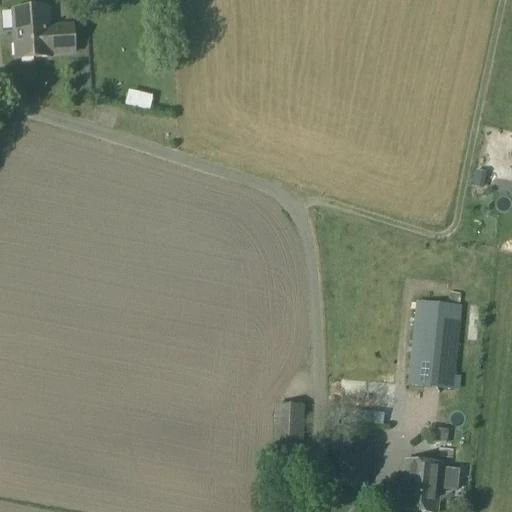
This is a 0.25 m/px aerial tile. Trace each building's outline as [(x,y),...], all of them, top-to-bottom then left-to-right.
[(51,60),(50,57),(74,55),(72,28),(48,30),(47,11),(12,14),(16,62),(51,60)] [(127,93),(124,109),(149,114),(152,98),(127,93)] [(481,191),(483,184),(472,183),(471,190),(481,191)] [(463,308),(416,303),(407,389),(454,393),(463,308)] [(302,470),(304,410),(276,409),(274,469),(302,470)] [(447,432),(433,431),(433,444),(446,445),(447,432)] [(364,493),(368,451),(339,448),(335,490),(364,493)] [(395,511),(396,511),(437,511),(439,492),(455,493),(457,474),(441,472),(442,468),(405,464),(402,494),(397,493),(395,511)]
